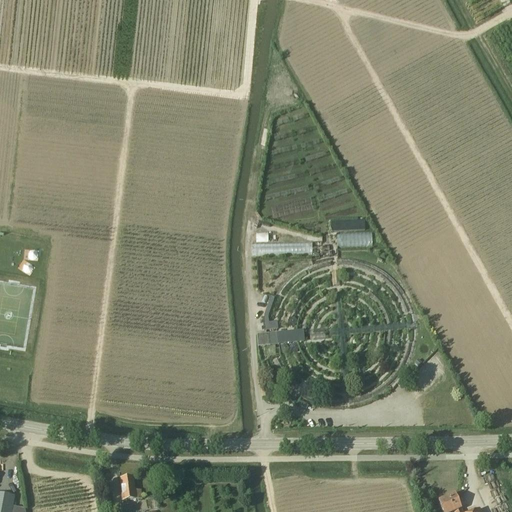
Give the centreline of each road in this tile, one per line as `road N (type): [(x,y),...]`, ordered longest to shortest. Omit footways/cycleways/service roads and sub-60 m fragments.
road 1 (secondary): [(0,423),(109,441),(243,446),(511,441)]
road 2 (track): [(336,9),(511,323)]
road 3 (track): [(87,438),(130,84)]
road 4 (track): [(291,0),(462,36),(511,11)]
road 5 (track): [(130,84),(0,69)]
road 6 (track): [(94,511),(88,480),(28,465),(25,428)]
